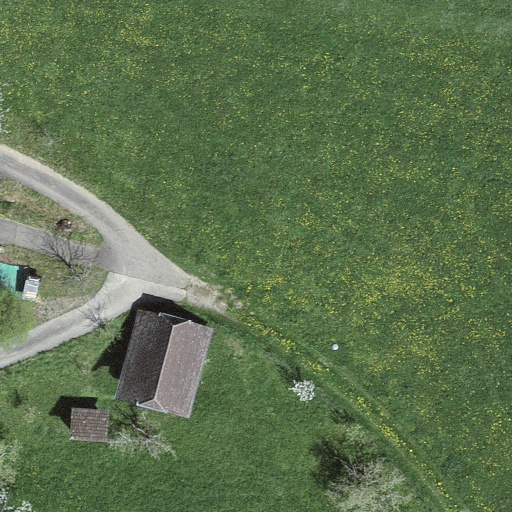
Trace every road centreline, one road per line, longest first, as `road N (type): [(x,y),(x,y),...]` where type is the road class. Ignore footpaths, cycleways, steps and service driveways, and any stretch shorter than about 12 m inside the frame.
road 1 (track): [(144,256),(362,403),(455,511)]
road 2 (track): [(0,159),(103,216),(144,256),(136,278),(102,305),(0,349)]
